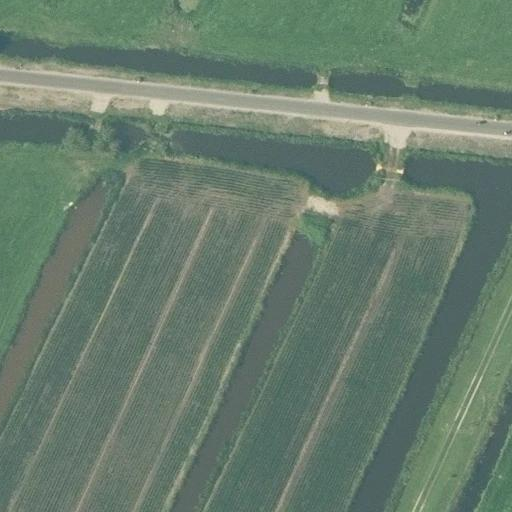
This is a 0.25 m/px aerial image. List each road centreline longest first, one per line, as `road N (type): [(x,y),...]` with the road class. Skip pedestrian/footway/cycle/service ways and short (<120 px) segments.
road 1 (track): [(0,20),(511,76)]
road 2 (unclassified): [(511,132),(0,79)]
